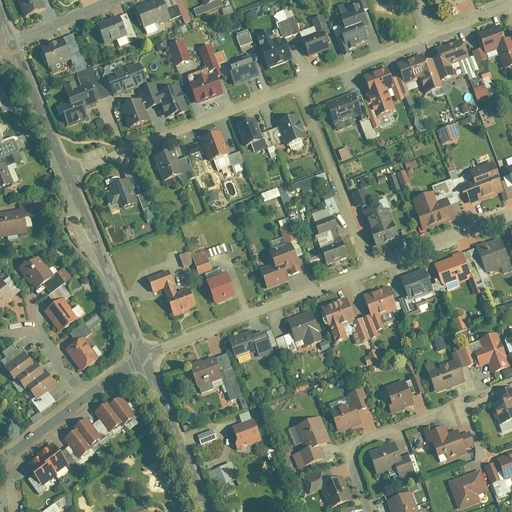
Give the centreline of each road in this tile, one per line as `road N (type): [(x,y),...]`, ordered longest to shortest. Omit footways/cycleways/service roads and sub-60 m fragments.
road 1 (residential): [(68,174),(302,89)]
road 2 (residential): [(143,357),(369,267)]
road 3 (residential): [(372,511),(343,446),(502,384)]
road 4 (residential): [(68,174),(143,357)]
road 5 (residential): [(302,89),(369,267)]
road 6 (residential): [(143,357),(208,511)]
road 7 (residential): [(369,267),(511,215)]
road 8 (residential): [(302,89),(435,41)]
road 9 (residential): [(13,47),(68,174)]
